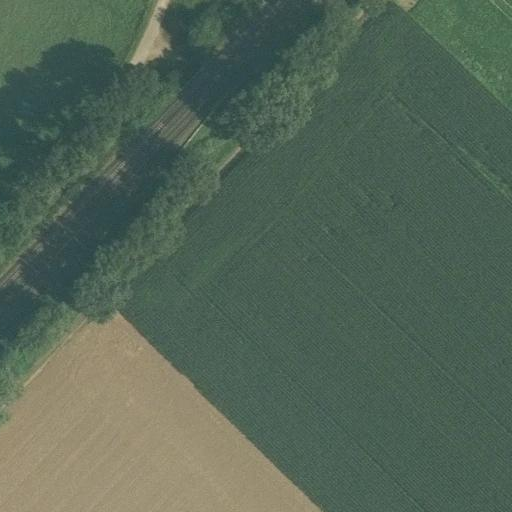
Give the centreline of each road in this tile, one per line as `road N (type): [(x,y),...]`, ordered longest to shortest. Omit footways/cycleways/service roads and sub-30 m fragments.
road 1 (track): [(410,0),(0,428)]
road 2 (track): [(0,214),(104,106),(150,43),(164,0)]
road 3 (track): [(267,147),(150,43)]
